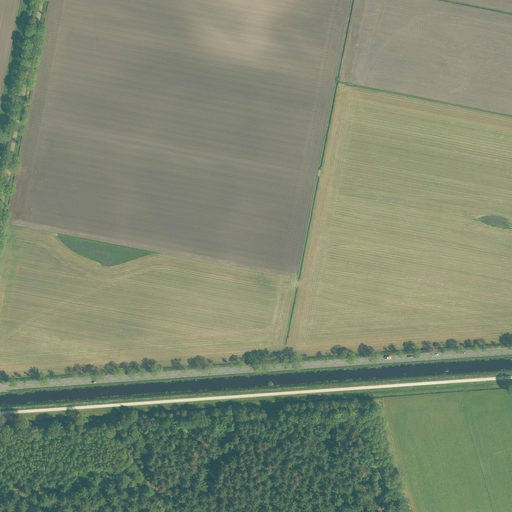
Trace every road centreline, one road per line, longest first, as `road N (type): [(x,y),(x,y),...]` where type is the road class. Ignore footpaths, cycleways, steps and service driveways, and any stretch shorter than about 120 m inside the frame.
road 1 (primary): [(0,386),(511,350)]
road 2 (unclassified): [(0,209),(41,0)]
